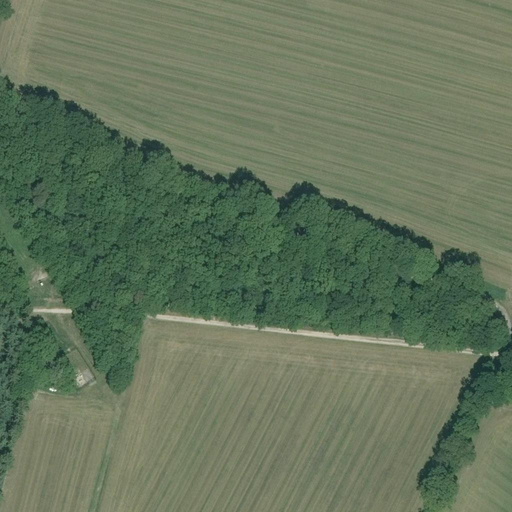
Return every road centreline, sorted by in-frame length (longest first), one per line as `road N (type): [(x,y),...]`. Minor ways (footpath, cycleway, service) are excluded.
road 1 (track): [(501,356),(485,292),(52,142),(0,91)]
road 2 (track): [(19,310),(501,356)]
